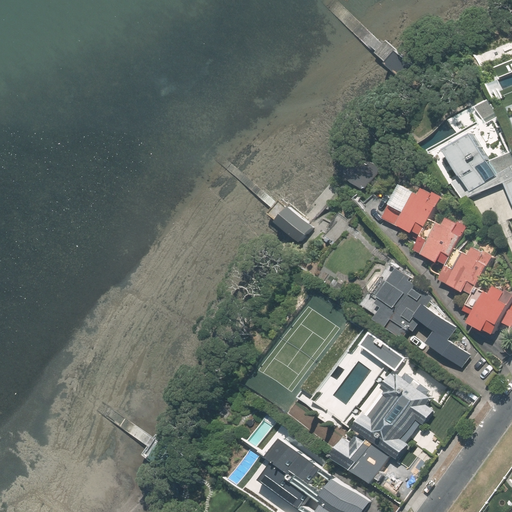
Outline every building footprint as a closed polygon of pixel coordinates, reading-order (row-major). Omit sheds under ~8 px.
[(396,56),(391,61),(404,72),(415,60),(402,49),(396,56)] [(500,176),(475,132),(447,148),(471,192),(500,176)] [(358,160),(347,173),(366,189),(377,175),(358,160)] [(511,289),(498,282),(493,292),(481,285),(498,255),(487,249),(486,251),(477,246),(473,253),(468,251),(468,252),(459,247),(471,225),(462,220),(461,222),(451,216),(447,224),(434,217),(446,196),(436,191),(436,192),(425,187),(422,194),(402,183),(391,203),(392,204),(384,217),(402,227),(402,225),(415,232),(412,236),(421,241),(416,250),(427,256),(428,255),(441,262),(442,260),(449,264),(441,279),(453,285),(453,284),(467,291),(467,290),(475,294),(466,310),(475,315),(472,321),(496,334),(503,322),(511,326),(511,289)] [(320,222),(296,201),(281,217),(306,238),(320,222)] [(412,328),(416,331),(424,320),(438,330),(429,342),(465,367),(473,355),(451,339),(460,327),(430,306),(436,297),(412,280),(415,277),(401,267),(381,295),(383,296),(378,304),(384,308),(377,318),(388,326),(394,318),(397,320),(391,328),(404,338),(412,328)] [(367,334),(361,343),(394,367),(400,358),(367,334)] [(369,412),(358,426),(364,430),(362,433),(361,433),(355,441),(348,436),(334,454),(360,474),(382,444),(401,458),(412,443),(409,441),(423,422),(427,424),(438,409),(430,404),(436,396),(432,394),(435,389),(411,371),(408,376),(403,372),(401,375),(397,372),(386,387),(390,390),(372,414),(369,412)] [(260,456),(265,459),(345,511),(364,511),(372,501),(340,478),(330,492),(315,482),(331,459),(283,425),(260,456)] [(157,456),(156,456),(181,473),(194,455),(169,438),(168,439),(160,433),(154,442),(145,454),(152,459),(155,454),(157,456)] [(345,511),(265,459),(246,487),(281,511),(301,511),(303,510),(306,511),(345,511)]
